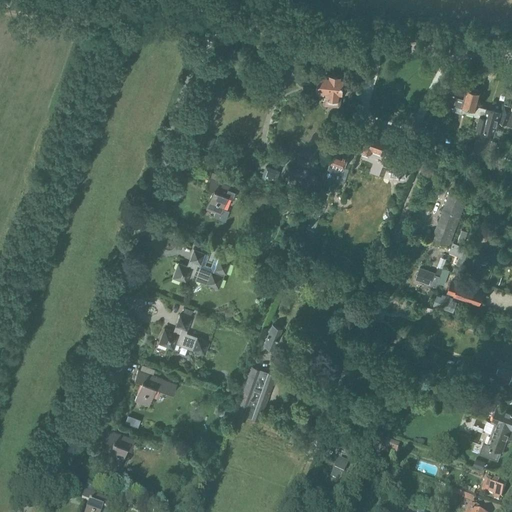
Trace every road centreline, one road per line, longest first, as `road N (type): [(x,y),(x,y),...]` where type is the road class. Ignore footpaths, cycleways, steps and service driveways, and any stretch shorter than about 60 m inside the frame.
road 1 (residential): [(26,511),(207,26)]
road 2 (unknown): [(456,54),(318,445)]
road 3 (unclassified): [(511,60),(207,26)]
road 4 (unclassified): [(207,26),(0,4)]
